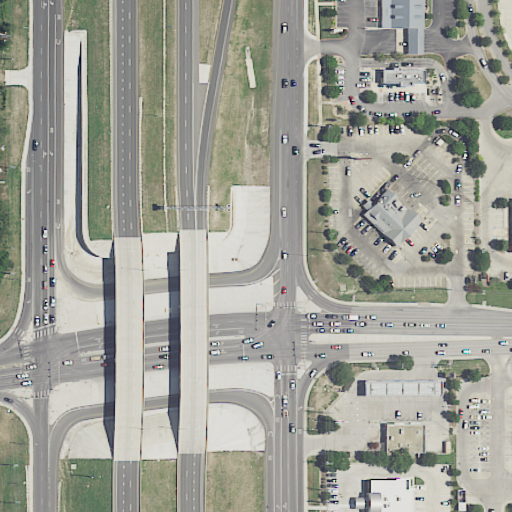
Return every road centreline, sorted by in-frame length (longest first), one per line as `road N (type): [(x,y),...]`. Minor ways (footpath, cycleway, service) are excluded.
road 1 (secondary): [(40,250),(74,284),(104,290),(259,281),(281,257),(286,236)]
road 2 (secondary): [(286,429),(264,401),(244,395),(76,412),(41,449)]
road 3 (secondary): [(40,376),(286,351)]
road 4 (secondary): [(286,319),(193,323),(41,348)]
road 5 (secondary): [(482,321),(457,311),(329,305),(305,284),(286,236)]
road 6 (motorway): [(125,0),(125,237)]
road 7 (motorway): [(187,226),(235,0)]
road 8 (motorway): [(187,226),(186,0)]
road 9 (secondary): [(286,351),(511,344)]
road 10 (motorway): [(125,237),(124,461)]
road 11 (motorway): [(187,453),(187,229)]
road 12 (secondary): [(482,321),(286,319)]
road 13 (secondary): [(286,511),(286,351)]
road 14 (secondary): [(45,15),(42,163)]
road 15 (secondary): [(40,376),(41,511)]
